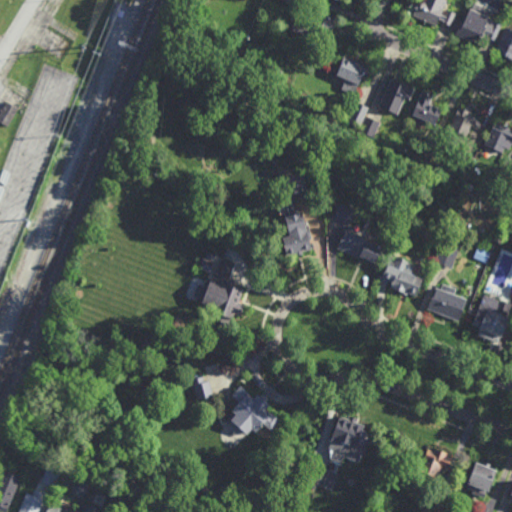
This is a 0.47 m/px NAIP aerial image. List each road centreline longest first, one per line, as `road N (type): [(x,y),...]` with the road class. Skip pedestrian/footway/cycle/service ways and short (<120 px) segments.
road 1 (residential): [(511,386),(382,334),(329,290),(288,304),(274,336),(289,369),(307,378),(375,381),(511,433)]
road 2 (residential): [(511,93),(381,34),(375,18),(382,0)]
